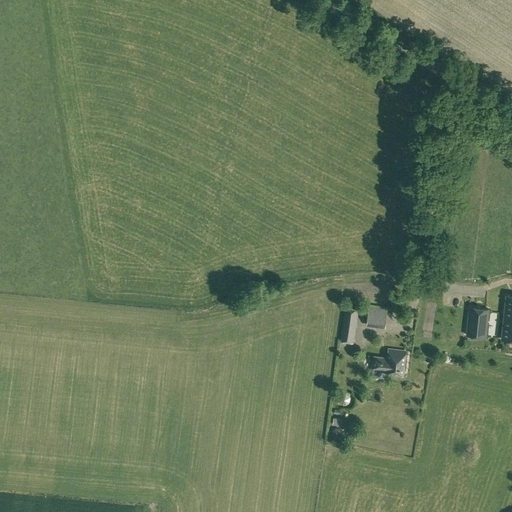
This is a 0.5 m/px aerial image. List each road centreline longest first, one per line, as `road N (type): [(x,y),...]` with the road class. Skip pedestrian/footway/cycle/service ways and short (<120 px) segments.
road 1 (unknown): [(450,77),(423,225),(425,271),(446,291),(511,290)]
road 2 (tertiary): [(321,0),(511,116)]
